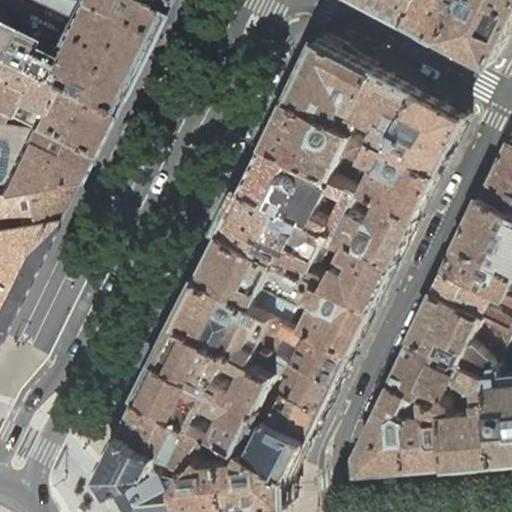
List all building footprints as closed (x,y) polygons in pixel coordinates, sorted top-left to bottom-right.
[(128,0),(0,0),(0,61),(1,62),(33,78),(110,118),(160,16),(128,0)] [(128,0),(160,16),(168,0),(128,0)] [(386,0),(414,15),(422,0),(386,0)] [(422,0),(414,15),(451,34),(467,0),(422,0)] [(511,31),(511,0),(467,0),(451,34),(499,60),(511,31)] [(362,107),(383,63),(327,33),(296,94),(345,117),(355,122),(362,107)] [(110,118),(33,78),(1,62),(0,61),(0,122),(4,124),(7,118),(24,127),(33,128),(90,158),(110,118)] [(380,134),(398,143),(427,86),(383,63),(362,107),(355,122),(363,125),(378,133),(380,134)] [(427,86),(398,143),(398,144),(446,168),(474,111),(427,86)] [(371,154),(380,134),(378,133),(363,125),(355,122),(345,117),(296,94),(275,139),(341,171),(357,180),(370,154),(371,154)] [(77,181),(78,181),(90,158),(33,128),(24,127),(12,151),(40,165),(28,190),(77,181)] [(398,144),(398,143),(380,134),(371,154),(370,154),(357,180),(369,185),(371,186),(388,194),(425,213),(446,168),(398,144)] [(369,185),(357,180),(341,171),(275,139),(252,183),(347,230),(360,203),(369,185)] [(511,145),(491,190),(511,200),(511,145)] [(12,151),(0,175),(0,194),(28,190),(40,165),(12,151)] [(0,231),(58,221),(78,181),(77,181),(28,190),(0,194),(0,231)] [(347,230),(252,183),(241,206),(230,228),(285,256),(323,274),(334,280),(339,270),(344,260),(349,251),(352,244),(357,235),(347,230)] [(403,258),(425,213),(388,194),(371,186),(369,185),(360,203),(347,230),(357,235),(403,258)] [(511,200),(491,190),(468,237),(511,258),(511,200)] [(0,341),(59,221),(58,221),(0,231),(0,341)] [(285,256),(230,228),(208,273),(263,300),(284,309),(293,315),(301,319),(304,313),(309,305),(301,301),(279,290),(282,282),(313,297),(323,274),(285,256)] [(381,303),(403,258),(357,235),(352,244),(349,251),(344,260),(339,270),(334,280),(381,303)] [(511,258),(468,237),(456,261),(506,285),(511,287),(511,258)] [(493,308),(511,317),(511,287),(506,285),(456,261),(445,284),(493,308)] [(263,300),(208,273),(185,317),(214,332),(233,341),(261,355),(267,343),(270,338),(273,332),(284,309),(263,300)] [(359,349),(381,303),(334,280),(323,274),(313,297),(311,299),(319,302),(312,317),(304,313),(301,319),(309,323),(359,349)] [(511,343),(511,317),(493,308),(445,284),(422,331),(470,355),(475,357),(499,369),(500,369),(505,357),(511,343)] [(345,376),(359,349),(309,323),(301,319),(293,315),(284,309),(273,332),(270,338),(345,376)] [(214,332),(185,317),(167,353),(266,405),(274,390),(282,374),(286,367),(261,355),(233,341),(214,332)] [(466,375),(475,357),(470,355),(422,331),(399,378),(425,391),(447,402),(453,391),(460,397),(478,385),(466,375)] [(332,405),(345,376),(270,338),(267,343),(261,355),(286,367),(282,374),(290,378),(293,385),(332,405)] [(266,405),(167,353),(149,391),(227,432),(252,444),(299,472),(318,433),(266,405)] [(481,458),(506,456),(499,369),(475,357),(466,375),(478,385),(460,397),(453,391),(447,402),(452,404),(456,460),(481,458)] [(511,373),(510,374),(508,357),(505,357),(500,369),(499,369),(506,456),(511,455),(511,373)] [(367,468),(419,464),(414,411),(420,410),(419,396),(423,396),(425,391),(399,378),(365,449),(367,468)] [(318,433),(332,405),(293,385),(287,396),(274,390),(266,405),(318,433)] [(227,432),(149,391),(131,426),(171,447),(181,452),(188,479),(195,468),(199,462),(201,463),(212,450),(225,435),(227,432)] [(419,464),(456,460),(452,404),(447,402),(425,391),(423,396),(419,396),(420,410),(414,411),(419,464)] [(171,447),(131,426),(131,425),(109,469),(109,470),(110,471),(111,472),(112,473),(112,474),(113,475),(114,476),(115,477),(116,478),(116,479),(117,480),(117,481),(118,482),(119,483),(119,484),(120,485),(120,486),(121,486),(169,464),(165,457),(171,447)] [(252,444),(227,432),(225,435),(226,436),(227,436),(228,437),(228,438),(229,439),(230,440),(231,441),(231,442),(232,443),(233,444),(233,445),(233,446),(234,447),(234,448),(234,449),(234,451),(234,452),(234,453),(248,451),(252,444)] [(197,509),(240,505),(234,453),(234,452),(234,451),(234,449),(234,448),(234,447),(233,446),(233,445),(233,444),(232,443),(231,442),(231,441),(230,440),(229,439),(228,438),(228,437),(227,436),(226,436),(225,435),(212,450),(201,463),(199,462),(195,468),(188,479),(197,509)] [(299,473),(299,472),(252,444),(248,451),(234,453),(240,505),(299,497),(299,473)] [(186,511),(196,511),(197,509),(188,479),(181,452),(171,447),(165,457),(169,464),(121,486),(122,488),(123,490),(124,491),(124,492),(125,494),(126,495),(127,497),(128,498),(129,500),(129,502),(130,503),(131,505),(132,507),(133,509),(133,511),(186,511)]
